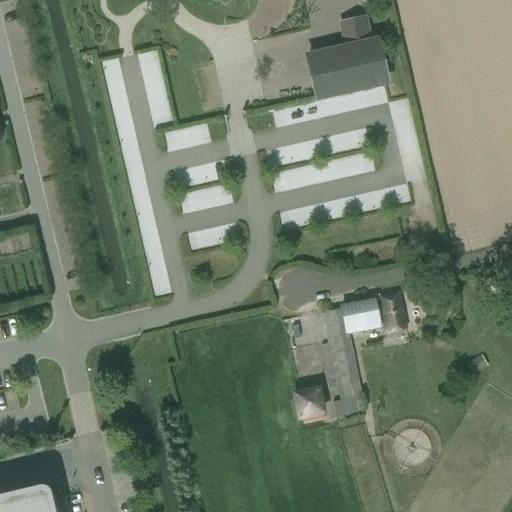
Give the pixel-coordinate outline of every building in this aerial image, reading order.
[(344,44),(306,52),(317,97),(384,82),(374,37),(369,38),(365,17),(339,23),(344,44)] [(167,152),(212,141),(207,121),(162,132),(167,152)] [(173,169),(175,183),(221,177),(219,164),(173,169)] [(228,181),(177,194),(183,214),(233,201),(228,181)] [(340,386),(343,401),(332,403),(335,418),(363,413),(361,398),(348,334),(379,328),(378,326),(383,325),(384,332),(405,328),(397,291),(351,300),(352,304),(339,306),(340,309),(320,313),(327,344),(320,345),(329,388),(340,386)] [(487,366),(480,355),(465,364),(472,376),(487,366)] [(325,414),(324,411),(319,388),(318,387),(318,386),(317,386),(316,386),(292,392),(291,392),(290,392),(290,393),(290,394),(290,395),(295,419),(295,420),(297,421),(324,415),(325,414)] [(43,511),(39,495),(0,504),(0,511),(43,511)]
